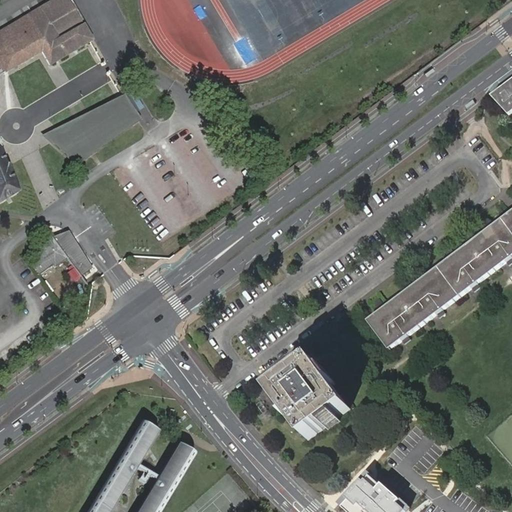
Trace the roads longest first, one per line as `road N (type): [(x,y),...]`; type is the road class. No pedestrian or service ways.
road 1 (secondary): [(153,328),(511,59)]
road 2 (residential): [(208,401),(491,189)]
road 3 (secondary): [(388,117),(359,153),(173,299),(153,328)]
road 4 (secondary): [(388,117),(137,306)]
road 5 (secondary): [(0,436),(21,408),(118,333),(137,306)]
road 6 (secondary): [(0,441),(153,328)]
road 7 (secondary): [(137,306),(0,408)]
road 8 (secondary): [(511,26),(388,117)]
road 9 (tertiary): [(208,401),(304,511)]
